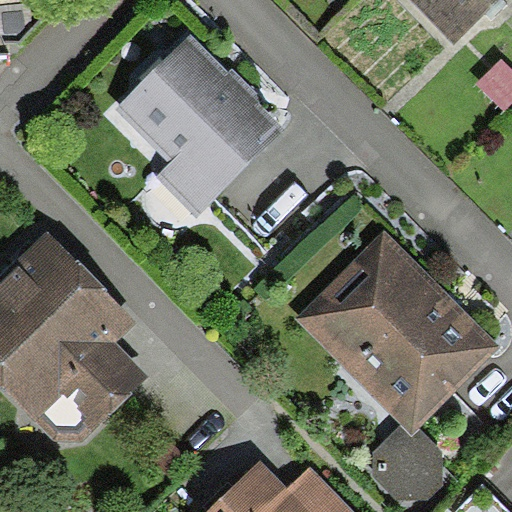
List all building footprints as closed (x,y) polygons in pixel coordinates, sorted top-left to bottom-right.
[(407,0),(456,49),(506,0),(407,0)] [(241,97),(188,45),(117,115),(172,169),(162,179),(200,216),(280,136),(241,97)] [(303,327),(413,435),(495,351),(457,312),(386,239),(303,327)] [(48,247),(0,293),(0,389),(53,444),(82,444),(145,381),(113,349),(131,331),(93,293),(48,247)] [(288,497),(263,471),(221,511),(344,511),(309,476),(288,497)]
